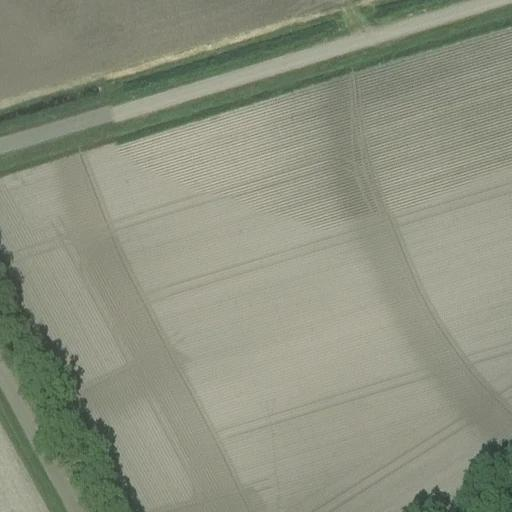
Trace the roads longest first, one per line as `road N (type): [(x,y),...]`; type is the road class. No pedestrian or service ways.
road 1 (unclassified): [(0,158),(511,0)]
road 2 (track): [(0,364),(79,511)]
